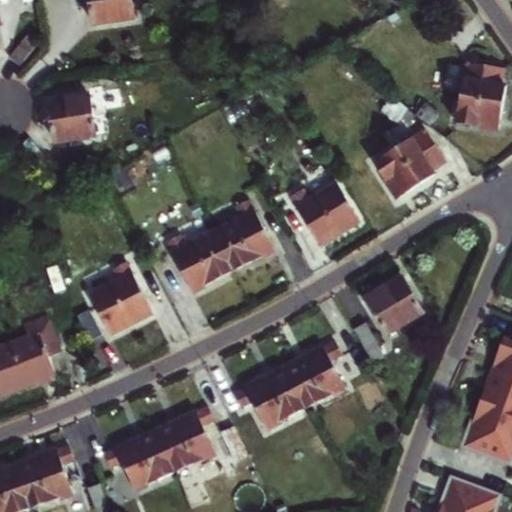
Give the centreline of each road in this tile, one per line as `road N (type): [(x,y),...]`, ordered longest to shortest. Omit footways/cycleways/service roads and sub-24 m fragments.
road 1 (residential): [(0,436),(284,309),(511,174)]
road 2 (residential): [(395,511),(511,211)]
